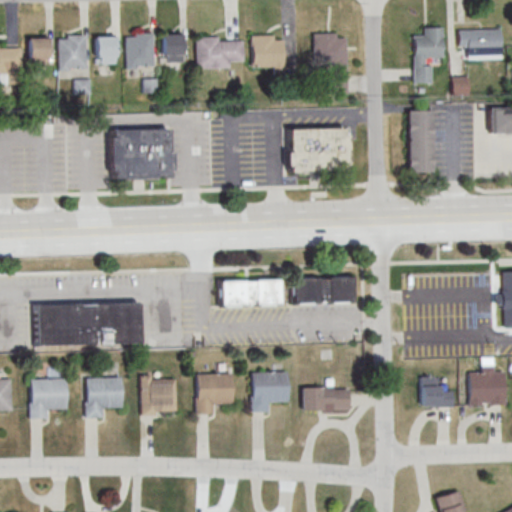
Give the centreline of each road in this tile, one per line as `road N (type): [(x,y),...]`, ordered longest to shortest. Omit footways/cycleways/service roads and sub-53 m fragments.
road 1 (residential): [(383,511),(373,0)]
road 2 (residential): [(385,479),(0,469)]
road 3 (secondary): [(379,222),(0,236)]
road 4 (secondary): [(511,218),(379,222)]
road 5 (residential): [(511,452),(386,457)]
